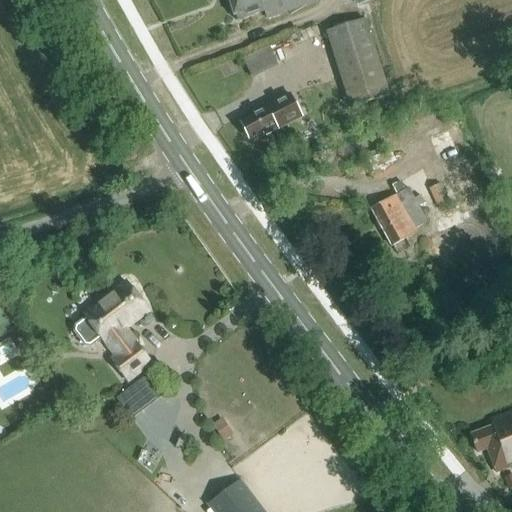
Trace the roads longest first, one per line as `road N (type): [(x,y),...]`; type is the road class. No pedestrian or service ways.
road 1 (secondary): [(443,510),(183,166),(86,0)]
road 2 (track): [(203,135),(183,166),(149,189),(0,241)]
